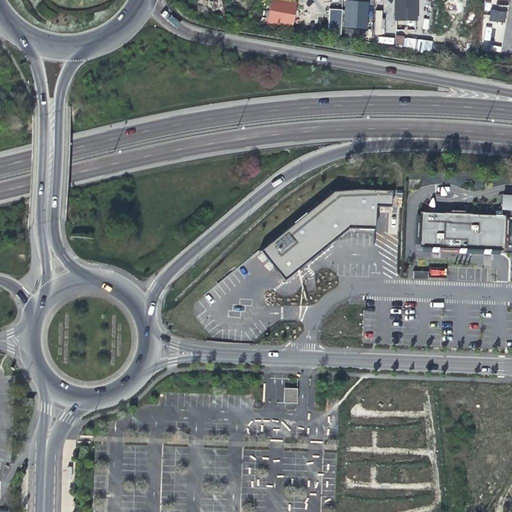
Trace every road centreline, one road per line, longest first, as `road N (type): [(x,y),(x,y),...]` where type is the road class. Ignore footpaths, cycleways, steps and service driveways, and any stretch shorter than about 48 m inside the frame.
road 1 (trunk): [(0,188),(206,142),(349,126),(511,133)]
road 2 (trunk): [(511,108),(321,104),(192,120),(0,164)]
road 3 (trunk): [(140,317),(196,246),(300,162),(386,142),(511,149)]
road 4 (trunk): [(511,90),(191,34),(152,0)]
road 5 (residential): [(205,354),(511,367)]
road 6 (primary): [(48,235),(51,106)]
